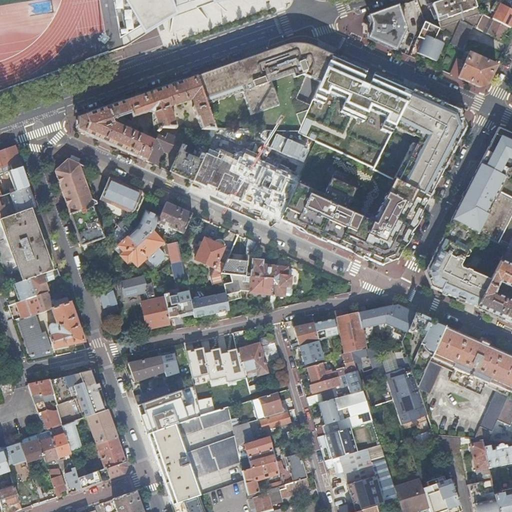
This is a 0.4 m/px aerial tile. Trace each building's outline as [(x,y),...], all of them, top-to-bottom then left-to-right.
[(115,0),(116,7),(121,4),(126,36),(140,28),(174,7),(171,0),(194,0),(195,1),(198,0),(115,0)] [(460,22),(452,0),(448,0),(432,5),(432,6),(430,7),(434,21),(438,20),(441,31),(448,34),(454,37),(460,22)] [(473,0),(452,0),(460,22),(472,28),(476,30),(483,15),(477,12),(473,0)] [(511,0),(494,0),(495,3),(511,11),(511,0)] [(492,20),(494,21),(508,28),(510,29),(511,25),(511,11),(495,3),(491,11),(495,14),(492,20)] [(121,4),(116,7),(122,39),(126,36),(121,4)] [(174,7),(140,28),(144,35),(148,33),(177,16),(174,7)] [(378,13),(369,16),(371,21),(372,24),(372,31),(368,39),(396,51),(406,29),(398,7),(378,13)] [(487,36),(507,45),(509,42),(502,38),(508,28),(494,21),(487,36)] [(472,28),(460,22),(454,37),(451,42),(450,45),(462,50),(472,28)] [(439,30),(425,23),(418,38),(423,40),(417,54),(427,58),(434,41),(439,30)] [(434,41),(427,58),(436,62),(444,45),(434,41)] [(312,80),(319,84),(332,56),(322,52),(318,50),(306,45),(297,42),(286,44),(292,76),(293,80),(303,76),(306,77),(312,80)] [(286,44),(269,50),(278,81),(292,76),(286,44)] [(270,83),(278,81),(269,50),(195,78),(205,106),(242,93),(250,116),(278,107),(274,95),(274,94),(270,83)] [(458,61),(451,76),(479,88),(486,86),(487,84),(496,67),(469,55),(465,64),(458,61)] [(396,127),(412,92),(403,88),(388,81),(381,79),(380,82),(377,81),(376,82),(369,79),(364,76),(365,75),(362,74),(363,71),(357,68),(357,67),(332,56),(319,84),(345,96),(338,112),(366,124),(373,107),(388,114),(384,122),(389,124),(396,127)] [(214,131),(205,106),(195,78),(156,91),(93,114),(77,119),(76,132),(146,162),(154,142),(113,124),(113,122),(115,121),(117,121),(117,120),(131,115),(132,119),(149,113),(153,115),(158,129),(157,132),(159,132),(160,129),(168,129),(176,129),(169,109),(171,105),(175,107),(190,102),(192,98),(193,98),(195,103),(193,108),(196,119),(197,119),(201,130),(214,131)] [(427,98),(412,92),(396,127),(415,135),(421,137),(425,142),(421,150),(416,148),(397,183),(428,199),(448,161),(460,137),(465,129),(460,112),(449,108),(427,98)] [(301,128),(308,111),(296,115),(301,128)] [(475,174),(451,221),(498,245),(511,217),(511,198),(500,193),(506,179),(505,177),(508,171),(511,169),(511,135),(498,129),(490,144),(493,146),(491,150),(488,148),(475,174)] [(163,152),(176,157),(181,146),(182,142),(168,136),(166,139),(157,136),(154,142),(146,162),(156,167),(163,152)] [(181,178),(192,183),(201,162),(202,162),(204,157),(200,155),(198,161),(183,154),(185,148),(181,146),(176,157),(169,173),(181,178)] [(0,153),(0,166),(1,169),(4,168),(10,166),(12,171),(22,168),(15,148),(12,149),(0,153)] [(93,207),(95,207),(84,178),(81,177),(84,168),(68,161),(55,172),(66,203),(70,215),(93,207)] [(95,207),(98,206),(84,168),(81,177),(84,178),(95,207)] [(325,195),(296,184),(279,222),(379,266),(397,261),(428,199),(397,183),(393,181),(373,219),(348,208),(358,185),(333,174),(325,195)] [(3,175),(0,175),(0,194),(1,198),(10,195),(7,188),(7,185),(3,175)] [(134,211),(141,193),(126,186),(110,179),(101,201),(126,211),(130,215),(134,211)] [(13,205),(32,198),(30,193),(29,188),(10,195),(13,205)] [(17,215),(28,211),(31,210),(36,208),(34,203),(32,198),(13,205),(14,208),(17,215)] [(183,234),(191,215),(178,209),(166,204),(160,218),(157,224),(163,227),(162,228),(166,230),(165,231),(167,233),(168,231),(169,228),(183,234)] [(81,247),(94,242),(104,239),(93,207),(70,215),(77,235),(81,247)] [(28,211),(50,273),(51,273),(52,273),(52,272),(31,210),(28,211)] [(7,218),(3,220),(13,248),(18,247),(30,280),(42,276),(50,273),(28,211),(17,215),(14,216),(7,218)] [(137,248),(154,233),(157,224),(160,218),(146,212),(139,227),(135,231),(124,220),(117,226),(128,237),(137,248)] [(498,245),(451,221),(423,275),(428,287),(455,299),(477,309),(500,262),(504,256),(507,250),(498,245)] [(147,259),(137,248),(128,237),(117,226),(107,236),(112,242),(112,241),(118,248),(123,253),(120,255),(120,256),(128,264),(131,261),(138,269),(144,264),(152,271),(156,268),(147,259)] [(164,243),(154,233),(137,248),(147,259),(151,263),(156,268),(164,261),(164,253),(159,248),(164,243)] [(222,273),(227,260),(231,252),(224,248),(224,247),(224,246),(224,245),(224,244),(223,243),(223,242),(222,241),(221,241),(220,241),(219,240),(218,240),(217,241),(216,241),(215,241),(214,242),(214,243),(213,244),(204,239),(195,260),(222,273)] [(177,294),(187,290),(177,243),(172,240),(172,244),(168,245),(177,294)] [(253,254),(255,243),(249,240),(246,254),(253,254)] [(81,247),(84,255),(97,250),(94,242),(81,247)] [(18,247),(13,248),(22,275),(25,282),(30,280),(18,247)] [(273,279),(274,266),(262,265),(263,261),(253,260),(251,273),(246,273),(246,262),(243,262),(243,261),(227,260),(222,273),(221,274),(246,276),(251,277),(273,279)] [(510,323),(511,324),(511,267),(500,262),(477,309),(506,322),(510,323)] [(287,268),(274,266),(273,279),(271,296),(275,296),(284,297),(285,296),(285,288),(290,288),(291,277),(286,276),(287,269),(287,268)] [(210,274),(213,284),(220,282),(217,272),(210,274)] [(50,273),(42,276),(45,284),(55,281),(54,279),(52,273),(51,273),(50,273)] [(251,277),(246,276),(221,274),(223,283),(225,291),(227,303),(243,298),(242,291),(249,292),(251,277)] [(42,276),(30,280),(36,297),(48,293),(45,284),(42,276)] [(143,276),(119,282),(123,299),(147,293),(143,276)] [(271,296),(273,279),(251,277),(249,292),(249,294),(270,296),(271,296)] [(19,284),(13,287),(19,303),(36,297),(30,280),(25,282),(19,284)] [(103,308),(116,304),(110,285),(96,290),(99,299),(103,308)] [(164,299),(168,320),(176,319),(175,316),(192,314),(190,301),(187,290),(177,294),(169,297),(168,293),(163,295),(164,299)] [(48,293),(36,297),(42,313),(51,310),(54,309),(51,301),(48,293)] [(225,293),(190,301),(192,314),(194,319),(229,311),(227,303),(225,293)] [(36,297),(19,303),(16,304),(17,309),(20,315),(21,321),(33,316),(38,315),(42,313),(36,297)] [(51,301),(54,309),(69,304),(69,303),(67,298),(55,302),(55,301),(52,300),(51,301)] [(147,329),(169,325),(168,320),(164,299),(141,304),(147,329)] [(53,350),(83,343),(78,327),(69,304),(54,309),(51,310),(52,314),(56,325),(55,328),(53,327),(52,327),(51,327),(49,327),(49,328),(48,329),(48,332),(49,332),(51,338),(49,338),(53,350)] [(103,308),(107,321),(120,316),(116,304),(103,308)] [(397,306),(392,307),(384,324),(405,334),(408,327),(413,316),(414,314),(406,310),(397,306)] [(348,309),(331,313),(333,320),(336,319),(340,335),(345,354),(349,353),(365,350),(364,346),(361,329),(373,327),(384,324),(392,307),(381,309),(349,316),(348,309)] [(51,310),(42,313),(38,315),(39,318),(52,314),(51,310)] [(21,321),(20,321),(32,358),(51,354),(44,334),(39,336),(33,316),(21,321)] [(427,319),(420,316),(414,331),(423,335),(425,336),(430,323),(434,325),(435,323),(433,322),(427,319)] [(333,320),(314,324),(317,341),(326,339),(324,334),(330,332),(332,337),(336,336),(333,320)] [(421,357),(429,361),(443,329),(444,329),(436,326),(434,325),(430,323),(425,336),(423,335),(422,338),(421,341),(422,343),(422,345),(419,351),(421,357)] [(317,341),(314,324),(293,329),(299,347),(303,345),(307,344),(306,340),(310,338),(311,343),(317,341)] [(370,345),(373,327),(361,329),(364,346),(370,345)] [(473,439),(482,440),(488,440),(511,385),(511,359),(486,348),(487,346),(484,344),(481,343),(480,345),(443,329),(429,361),(425,368),(417,387),(418,390),(428,394),(441,367),(444,361),(453,365),(452,368),(454,369),(452,373),(449,381),(479,395),(483,386),(484,383),(487,384),(489,380),(498,385),(495,391),(474,438),(473,439)] [(277,353),(271,336),(259,340),(261,348),(266,346),(269,356),(277,353)] [(299,347),(298,347),(304,366),(323,361),(317,341),(311,343),(307,344),(303,345),(299,347)] [(259,344),(236,350),(239,364),(241,364),(263,357),(260,348),(259,344)] [(266,346),(261,348),(260,348),(263,357),(269,356),(266,346)] [(202,349),(186,352),(191,379),(207,376),(204,355),(202,349)] [(380,365),(375,349),(368,352),(372,367),(380,365)] [(210,354),(204,355),(207,376),(209,382),(216,380),(224,378),(221,356),(219,350),(209,352),(210,354)] [(227,355),(221,356),(224,378),(225,383),(245,378),(244,376),(241,364),(239,364),(236,350),(227,352),(227,355)] [(279,361),(277,353),(269,356),(263,357),(241,364),(244,376),(256,373),(257,377),(267,374),(264,364),(271,362),(271,363),(279,361)] [(345,354),(341,355),(345,368),(339,370),(338,370),(337,371),(336,372),(337,377),(338,377),(344,375),(356,372),(349,353),(345,354)] [(178,373),(174,354),(128,365),(135,383),(164,372),(166,377),(178,373)] [(444,361),(441,367),(452,373),(454,369),(452,368),(453,365),(444,361)] [(311,385),(326,381),(324,375),(326,374),(325,372),(323,373),(320,364),(307,368),(311,385)] [(401,426),(427,417),(418,390),(417,387),(410,367),(384,375),(401,426)] [(91,372),(49,382),(55,401),(56,406),(99,390),(93,373),(91,372)] [(362,391),(356,372),(344,375),(346,384),(343,385),(345,387),(347,387),(350,395),(362,391)] [(338,377),(337,377),(326,381),(311,385),(310,385),(312,394),(338,387),(337,383),(340,383),(338,377)] [(483,386),(495,391),(498,385),(489,380),(487,384),(484,383),(483,386)] [(49,382),(29,386),(38,414),(40,413),(46,429),(58,425),(52,409),(46,411),(44,404),(55,401),(49,382)] [(258,385),(248,387),(250,394),(260,391),(258,385)] [(511,385),(488,440),(488,441),(511,443),(511,434),(506,432),(511,418),(511,385)] [(196,401),(193,387),(166,396),(138,406),(148,435),(200,417),(196,401)] [(144,396),(135,400),(138,406),(166,396),(163,389),(146,395),(144,396)] [(56,406),(62,427),(71,424),(86,419),(107,411),(104,403),(99,390),(56,406)] [(334,391),(306,398),(308,407),(318,404),(332,400),(334,399),(337,398),(336,395),(334,391)] [(369,412),(362,391),(350,395),(348,396),(337,398),(334,399),(341,421),(369,412)] [(282,414),(276,395),(259,400),(264,419),(282,414)] [(210,398),(196,401),(200,417),(214,412),(210,398)] [(332,400),(318,404),(324,426),(338,421),(332,400)] [(230,417),(228,409),(223,410),(219,411),(214,412),(200,417),(148,435),(155,455),(173,506),(196,498),(199,497),(193,480),(239,464),(240,463),(239,460),(236,447),(234,437),(184,454),(179,439),(230,420),(230,417)] [(71,424),(62,427),(64,435),(70,454),(84,449),(95,445),(116,437),(112,426),(107,411),(86,419),(94,442),(89,443),(87,440),(85,440),(77,443),(71,424)] [(349,429),(372,422),(369,412),(341,421),(338,421),(324,426),(322,426),(324,436),(349,429)] [(290,423),(287,414),(260,422),(263,431),(290,423)] [(252,442),(247,424),(232,428),(234,437),(236,447),(243,445),(244,445),(252,442)] [(339,458),(356,453),(349,429),(324,436),(331,460),(339,458)] [(70,454),(64,435),(38,443),(42,456),(44,463),(70,455),(70,454)] [(434,439),(439,451),(460,453),(460,445),(470,443),(470,439),(433,435),(434,439)] [(37,441),(35,436),(19,442),(19,443),(20,446),(37,441)] [(121,452),(116,437),(95,445),(104,470),(125,462),(121,452)] [(247,458),(271,450),(268,438),(252,442),(244,445),(247,458)] [(38,443),(37,441),(20,446),(26,462),(42,456),(38,443)] [(11,445),(11,444),(0,448),(8,473),(12,484),(15,483),(10,467),(26,462),(20,446),(19,443),(11,445)] [(483,443),(471,445),(476,471),(488,468),(484,447),(483,443)] [(484,447),(488,468),(511,463),(511,446),(507,448),(506,446),(503,446),(503,445),(502,445),(501,445),(501,444),(500,444),(499,444),(499,445),(498,445),(498,446),(497,446),(497,447),(495,448),(495,450),(491,451),(490,446),(484,447)] [(243,445),(236,447),(239,460),(246,458),(243,445)] [(0,475),(8,473),(0,448),(0,475)] [(274,463),(271,450),(247,458),(250,469),(241,472),(242,475),(242,477),(243,481),(247,497),(258,493),(255,482),(277,475),(274,463)] [(282,487),(306,479),(299,454),(285,459),(288,468),(283,470),(279,471),(280,474),(281,479),(280,479),(281,481),(273,484),(275,489),(282,487)] [(339,458),(331,460),(337,480),(345,477),(339,458)] [(127,468),(125,462),(104,470),(97,472),(100,483),(112,479),(124,475),(127,468)] [(281,462),(274,463),(277,475),(280,474),(279,471),(283,470),(281,462)] [(36,466),(28,469),(40,504),(46,502),(40,483),(36,484),(36,482),(40,480),(36,466)] [(84,466),(79,468),(74,469),(77,479),(87,476),(84,466)] [(488,468),(476,471),(478,483),(491,480),(488,468)] [(74,469),(71,470),(72,473),(65,475),(68,486),(70,489),(75,488),(76,492),(81,490),(77,479),(74,469)] [(48,472),(56,498),(61,497),(60,493),(64,492),(64,488),(59,473),(58,472),(48,472)] [(90,487),(100,483),(97,472),(87,476),(77,479),(81,490),(90,487)] [(381,505),(397,501),(393,489),(388,473),(347,486),(354,511),(357,511),(358,511),(376,506),(381,505)] [(427,487),(444,481),(443,476),(426,482),(427,487)] [(310,491),(306,479),(282,487),(282,490),(279,491),(281,499),(310,491)] [(459,511),(460,511),(451,486),(449,480),(444,481),(427,487),(422,489),(424,495),(429,508),(429,511),(459,511)] [(497,511),(494,494),(491,480),(478,483),(472,484),(474,495),(470,496),(473,511),(497,511)] [(400,511),(415,511),(429,508),(424,495),(422,489),(420,481),(393,489),(397,501),(400,511)] [(3,491),(0,492),(0,508),(19,503),(13,488),(9,489),(6,490),(3,491)] [(116,511),(142,511),(140,504),(136,492),(112,500),(116,511)] [(494,494),(497,511),(511,511),(511,494),(503,496),(503,493),(494,494)] [(267,495),(247,501),(249,511),(256,509),(257,511),(261,511),(271,509),(267,495)] [(201,511),(196,498),(173,506),(174,511),(201,511)] [(311,511),(309,501),(286,508),(286,511),(311,511)]
